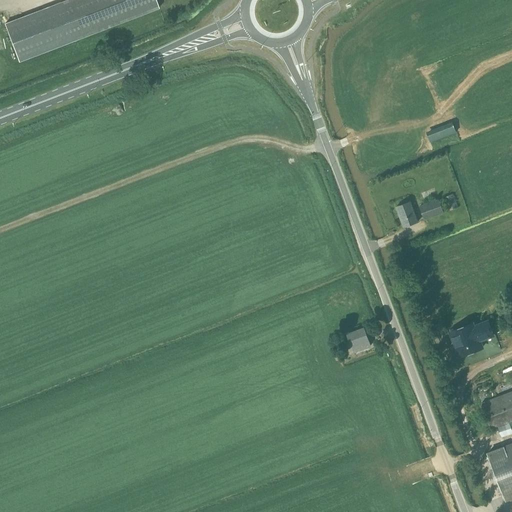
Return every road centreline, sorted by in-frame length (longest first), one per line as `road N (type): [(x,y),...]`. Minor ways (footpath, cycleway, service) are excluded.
road 1 (unclassified): [(462,511),(302,81)]
road 2 (track): [(0,232),(232,142),(329,151)]
road 3 (primary): [(0,118),(159,56)]
